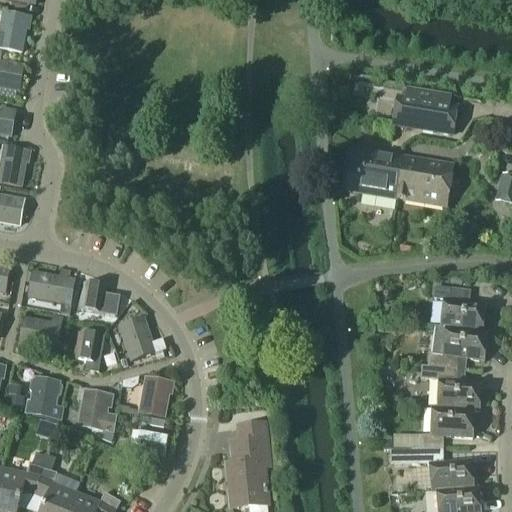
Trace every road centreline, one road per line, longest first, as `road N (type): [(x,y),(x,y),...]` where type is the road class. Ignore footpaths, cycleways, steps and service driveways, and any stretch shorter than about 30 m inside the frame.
road 1 (residential): [(164,511),(180,485),(196,417),(191,364),(147,297),(30,248)]
road 2 (residential): [(30,248),(52,176),(36,139),(56,0)]
